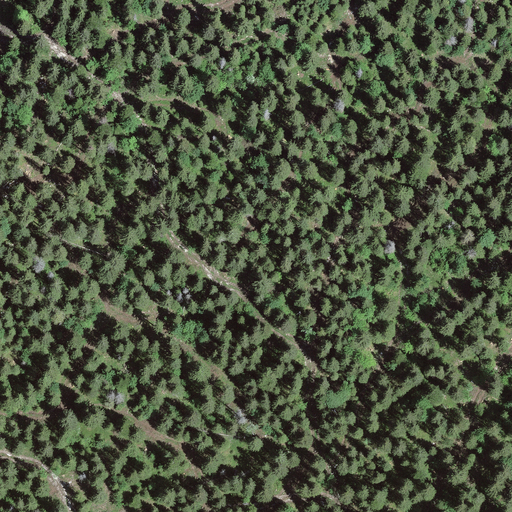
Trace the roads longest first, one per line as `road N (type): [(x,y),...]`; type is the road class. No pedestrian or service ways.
road 1 (track): [(435,511),(481,379),(511,344)]
road 2 (track): [(213,511),(312,495),(335,500),(340,511)]
